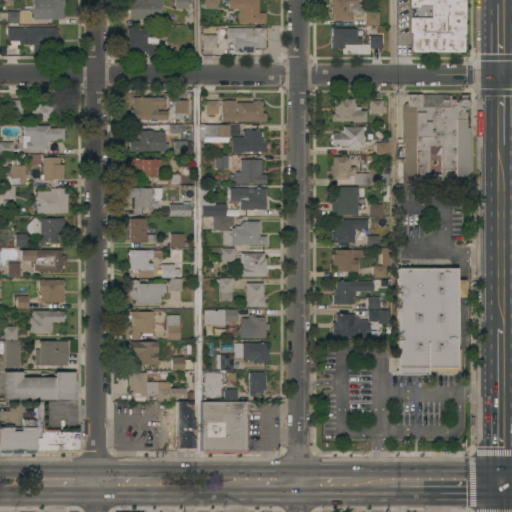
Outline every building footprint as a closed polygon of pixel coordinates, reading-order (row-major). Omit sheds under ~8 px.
[(32,0),(63,0),(63,6),(62,6),(62,18),(47,18),(47,19),(32,19),(32,0)] [(160,0),(160,19),(129,18),(129,0),(160,0)] [(187,0),(187,8),(174,8),(174,0),(187,0)] [(216,8),(216,0),(202,0),(202,7),(216,8)] [(258,0),(258,12),(264,12),(264,22),(262,22),(262,23),(259,23),(259,22),(237,22),(237,10),(233,10),(233,8),(228,8),(228,0),(258,0)] [(357,0),(357,3),(362,3),(362,14),(352,14),(352,19),(332,19),(333,14),(330,14),(330,0),(357,0)] [(412,51),(412,46),(411,46),(411,33),(409,33),(409,17),(430,17),(430,4),(419,4),(419,6),(409,6),(409,0),(465,0),(465,33),(464,33),(464,51),(412,51)] [(5,23),(6,10),(30,11),(30,23),(5,23)] [(379,25),(365,25),(365,12),(379,12),(379,25)] [(56,26),(56,40),(63,40),(63,51),(32,51),(32,44),(18,44),(18,40),(6,40),(6,26),(56,26)] [(132,26),(132,27),(165,27),(166,36),(158,36),(158,56),(146,56),(146,54),(144,54),(144,51),(141,51),(141,50),(137,50),(137,57),(127,58),(127,26),(132,26)] [(264,27),(264,47),(253,47),(253,52),(233,52),(233,43),(232,43),(232,39),(226,39),(226,27),(264,27)] [(356,28),(356,30),(361,30),(361,35),(356,35),(356,37),(361,37),(361,44),(368,44),(368,35),(381,35),(381,48),(368,48),(368,53),(343,53),(343,48),(330,48),(330,36),(331,36),(331,28),(356,28)] [(215,47),(202,47),(202,34),(215,34),(215,47)] [(401,182),(401,106),(402,104),(404,103),(405,102),(406,102),(406,94),(447,94),(447,95),(449,95),(449,99),(454,99),(454,102),(455,102),(456,100),(457,98),(459,98),(459,94),(465,94),(465,98),(467,99),(468,101),(468,103),(468,106),(467,108),(465,109),(463,109),(463,111),(465,111),(465,119),(466,119),(466,127),(469,127),(469,173),(466,174),(466,182),(401,182)] [(163,97),(163,105),(156,105),(156,110),(166,110),(166,118),(130,119),(130,115),(129,115),(129,112),(130,112),(130,109),(132,109),(132,97),(163,97)] [(353,98),(353,103),(354,103),(354,106),(359,106),(359,110),(365,110),(365,122),(353,121),(331,120),(331,113),(333,113),(333,105),(334,105),(334,98),(353,98)] [(21,113),(7,113),(7,99),(21,99),(21,113)] [(43,99),(43,102),(52,103),(52,108),(59,108),(59,118),(52,118),(51,121),(36,121),(36,116),(31,116),(31,115),(24,115),(24,106),(29,106),(29,99),(43,99)] [(186,112),(184,112),(184,118),(179,118),(179,117),(175,117),(175,113),(174,113),(174,99),(186,99),(186,112)] [(221,120),(221,112),(220,112),(220,100),(234,100),(234,112),(235,112),(235,102),(252,102),(252,100),(261,100),(261,112),(265,112),(265,121),(221,120)] [(381,113),(369,113),(369,100),(381,100),(381,113)] [(217,101),(217,113),(204,113),(204,101),(217,101)] [(25,149),(25,147),(21,147),(21,135),(23,135),(23,131),(21,131),(21,129),(23,129),(23,122),(32,123),(32,125),(48,125),(48,128),(63,128),(63,139),(56,139),(56,140),(46,140),(46,149),(25,149)] [(169,133),(169,123),(182,124),(181,133),(169,133)] [(239,131),(235,131),(235,136),(229,136),(229,137),(228,137),(228,142),(203,142),(203,137),(199,137),(199,123),(204,123),(204,124),(239,124),(239,131)] [(362,126),(362,147),(347,147),(347,145),(331,145),(331,132),(342,132),(342,126),(362,126)] [(241,133),(241,130),(244,130),(244,128),(250,128),(250,130),(260,130),(260,132),(262,132),(262,136),(260,136),(260,137),(263,137),(263,141),(265,141),(265,152),(259,152),(259,151),(248,151),(248,154),(231,154),(231,137),(242,137),(242,133),(241,133)] [(163,151),(160,151),(161,153),(160,154),(157,154),(156,153),(157,151),(152,151),(152,150),(148,150),(148,151),(141,151),(141,150),(139,150),(139,151),(128,151),(128,140),(138,140),(138,130),(152,130),(152,131),(163,131),(163,151)] [(185,140),(185,141),(191,141),(191,153),(185,153),(185,154),(173,154),(173,140),(185,140)] [(0,141),(12,141),(12,154),(0,154),(0,141)] [(374,154),(374,142),(387,142),(387,154),(374,154)] [(59,157),(59,156),(63,157),(63,164),(63,172),(62,172),(62,178),(52,178),(52,180),(40,180),(40,174),(42,174),(42,164),(27,164),(27,154),(42,155),(42,157),(59,157)] [(213,155),(227,155),(231,155),(230,168),(213,168),(213,155)] [(331,174),(330,174),(330,164),(331,164),(331,156),(349,156),(349,167),(353,167),(353,173),(367,173),(367,168),(374,168),(374,172),(381,172),(381,173),(388,173),(388,184),(353,184),(353,179),(331,179),(331,174)] [(24,184),(6,184),(6,176),(10,176),(10,165),(11,165),(11,157),(17,157),(17,165),(24,165),(24,184)] [(128,168),(128,158),(141,158),(141,159),(156,159),(156,167),(155,167),(155,176),(137,176),(137,168),(128,168)] [(234,183),(234,171),(239,171),(239,159),(260,159),(260,174),(265,174),(265,183),(234,183)] [(179,173),(179,185),(167,184),(167,173),(179,173)] [(13,198),(1,198),(1,196),(0,196),(0,186),(1,186),(1,185),(13,185),(13,198)] [(200,215),(200,206),(200,185),(207,185),(207,198),(214,198),(214,203),(225,203),(225,215),(200,215)] [(362,209),(354,209),(354,214),(330,215),(330,202),(333,202),(333,194),(336,194),(336,186),(354,186),(354,187),(362,187),(362,209)] [(160,188),(160,204),(156,204),(156,208),(140,208),(140,214),(132,214),(133,196),(128,195),(128,187),(160,188)] [(252,187),(252,188),(265,188),(265,197),(265,209),(238,209),(238,201),(228,201),(228,187),(252,187)] [(66,212),(54,212),(54,213),(36,213),(36,203),(34,203),(34,200),(35,200),(35,194),(36,194),(36,190),(49,190),(49,188),(63,188),(63,192),(67,192),(66,212)] [(168,216),(168,204),(181,204),(181,201),(189,201),(189,216),(168,216)] [(381,203),(381,215),(368,215),(368,203),(381,203)] [(232,216),(232,226),(228,226),(228,229),(212,229),(212,217),(215,217),(215,216),(232,216)] [(39,218),(56,218),(56,217),(62,217),(62,231),(57,231),(57,242),(47,242),(47,243),(44,243),(44,242),(39,242),(39,234),(29,234),(25,230),(25,225),(33,217),(34,217),(39,221),(39,218)] [(128,242),(128,218),(145,218),(145,234),(153,234),(153,242),(128,242)] [(331,242),(331,233),(333,233),(333,227),(335,227),(335,219),(363,219),(363,227),(352,227),(352,231),(353,231),(353,234),(352,234),(352,242),(331,242)] [(248,244),(248,246),(242,246),(242,245),(221,244),(221,230),(230,230),(230,227),(233,227),(233,225),(239,225),(239,223),(242,223),(242,221),(258,221),(258,235),(265,235),(265,245),(248,244)] [(25,233),(25,246),(13,246),(13,233),(25,233)] [(169,233),(183,233),(183,247),(169,246),(169,233)] [(377,235),(378,247),(365,248),(365,235),(377,235)] [(233,261),(220,261),(220,247),(233,247),(233,261)] [(380,247),(388,247),(388,266),(384,266),(384,277),(371,277),(371,265),(380,265),(380,247)] [(60,249),(60,254),(65,254),(65,265),(60,265),(60,270),(32,270),(32,260),(18,260),(18,249),(60,249)] [(151,277),(137,277),(137,270),(128,270),(128,254),(126,254),(126,252),(128,252),(128,249),(132,249),(132,250),(146,250),(146,249),(151,249),(151,250),(161,250),(161,256),(160,256),(159,260),(156,259),(157,257),(151,257),(147,257),(147,263),(151,263),(151,277)] [(361,249),(361,257),(352,256),(352,259),(356,259),(356,271),(331,271),(331,253),(334,253),(334,249),(361,249)] [(263,252),(263,258),(265,258),(265,276),(238,276),(238,266),(239,266),(239,252),(263,252)] [(18,277),(6,277),(7,262),(18,262),(18,277)] [(160,264),(173,264),(173,268),(179,268),(179,274),(173,274),(173,277),(160,277),(160,264)] [(455,279),(464,279),(464,297),(455,297),(455,349),(458,349),(458,371),(425,371),(425,374),(394,374),(395,267),(455,268),(455,279)] [(180,291),(169,290),(169,278),(180,278),(180,291)] [(217,278),(231,278),(231,291),(231,301),(219,301),(219,292),(218,292),(217,278)] [(63,279),(62,302),(39,302),(39,291),(37,291),(37,279),(63,279)] [(128,280),(137,280),(137,283),(164,283),(164,293),(162,293),(162,295),(159,295),(159,299),(160,299),(160,302),(159,302),(159,303),(134,303),(134,298),(131,298),(129,298),(128,296),(128,280)] [(371,281),(371,291),(353,291),(353,293),(353,296),(352,296),(352,304),(331,304),(331,294),(332,294),(332,288),(334,288),(335,280),(371,281)] [(244,306),(244,282),(262,282),(262,294),(264,294),(264,295),(265,295),(265,306),(244,306)] [(28,296),(27,308),(16,308),(16,295),(28,296)] [(365,308),(365,296),(377,296),(377,308),(365,308)] [(236,309),(236,321),(224,321),(224,325),(213,325),(213,324),(202,324),(202,310),(213,310),(213,311),(223,311),(223,309),(236,309)] [(366,319),(366,309),(379,309),(379,310),(388,310),(388,323),(377,323),(377,321),(367,321),(367,324),(368,324),(368,337),(331,337),(331,328),(333,328),(333,322),(334,322),(334,314),(352,314),(360,319),(366,319)] [(48,310),(48,311),(62,311),(62,314),(65,314),(65,318),(62,318),(62,322),(51,322),(51,332),(48,332),(48,333),(28,333),(28,317),(31,317),(31,310),(48,310)] [(152,321),(153,321),(153,324),(152,324),(152,333),(151,333),(151,335),(140,335),(140,333),(138,333),(138,339),(130,339),(130,325),(131,325),(131,322),(129,322),(129,318),(128,318),(128,315),(129,314),(129,311),(152,311),(152,321)] [(254,317),(264,317),(264,323),(268,323),(268,329),(264,329),(264,337),(239,338),(238,325),(240,325),(240,318),(247,318),(247,316),(249,313),(252,313),(254,315),(254,317)] [(178,339),(166,339),(165,315),(178,314),(178,339)] [(3,326),(16,326),(16,339),(3,339),(3,326)] [(18,367),(4,367),(4,340),(18,339),(18,367)] [(66,341),(67,353),(66,365),(34,365),(34,349),(38,349),(38,341),(66,341)] [(135,365),(135,355),(128,355),(128,341),(158,341),(157,350),(156,350),(156,359),(158,359),(158,363),(157,363),(157,365),(135,365)] [(264,342),(264,346),(265,346),(265,350),(265,351),(267,351),(267,362),(252,362),(252,360),(241,360),(241,357),(233,357),(233,352),(232,352),(232,343),(264,342)] [(232,370),(218,370),(218,354),(232,354),(232,370)] [(170,370),(170,356),(183,356),(183,370),(170,370)] [(193,369),(184,369),(184,359),(193,359),(193,369)] [(211,372),(211,371),(214,371),(214,372),(219,372),(219,380),(221,380),(221,386),(220,386),(220,396),(203,396),(203,390),(202,390),(202,387),(203,387),(203,386),(201,386),(201,382),(202,382),(202,377),(203,377),(203,372),(211,372)] [(2,399),(1,372),(21,372),(21,377),(53,377),(53,372),(73,372),(73,399),(2,399)] [(138,393),(131,393),(131,390),(128,390),(128,372),(145,372),(145,381),(169,381),(169,388),(184,388),(184,398),(171,398),(171,400),(156,401),(156,396),(147,396),(147,393),(145,393),(145,394),(143,396),(139,396),(138,394),(138,393)] [(247,393),(246,393),(246,390),(247,390),(247,372),(264,372),(264,393),(254,393),(254,395),(252,396),(248,396),(247,394),(247,393)] [(222,399),(222,390),(236,390),(236,399),(222,399)] [(35,401),(42,401),(42,428),(45,429),(58,429),(58,432),(77,432),(77,448),(77,449),(76,450),(75,451),(73,451),(34,450),(35,419),(35,401)] [(175,401),(191,401),(192,419),(193,419),(194,451),(175,451),(175,401)] [(203,453),(204,450),(199,450),(199,401),(244,401),(244,416),(246,416),(246,453),(203,453)] [(34,452),(29,452),(29,450),(27,450),(27,452),(23,452),(23,450),(21,450),(21,453),(10,453),(10,450),(9,450),(9,453),(0,453),(0,427),(3,427),(3,425),(12,425),(12,427),(21,427),(22,419),(35,419),(34,450),(34,452)]
